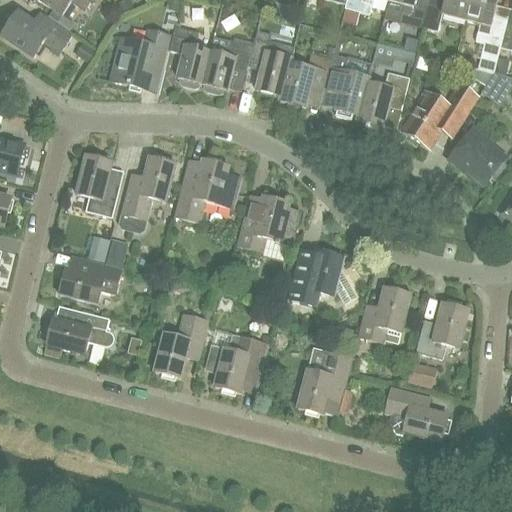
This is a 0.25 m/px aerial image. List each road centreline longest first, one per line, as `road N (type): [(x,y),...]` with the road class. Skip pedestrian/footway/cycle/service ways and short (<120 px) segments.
road 1 (residential): [(497,276),(489,439),(453,474),(411,471),(24,372),(8,339),(66,118)]
road 2 (residential): [(482,276),(478,241),(461,205),(420,171),(327,144),(295,162)]
road 3 (residential): [(295,162),(214,127),(66,118)]
road 4 (residential): [(482,276),(408,259),(382,244),(295,162)]
